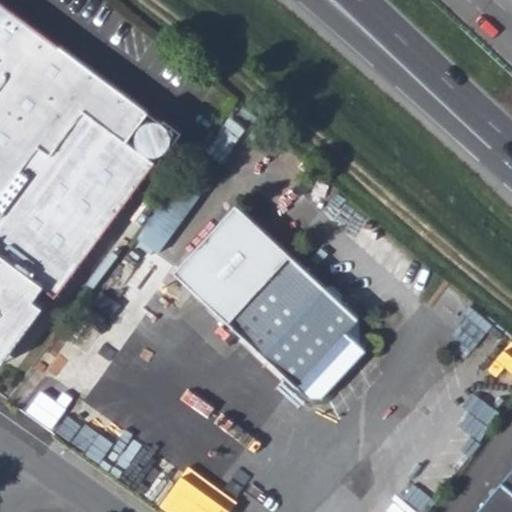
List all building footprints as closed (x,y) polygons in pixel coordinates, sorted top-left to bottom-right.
[(134,175),(168,126),(63,45),(58,50),(53,46),(56,40),(45,31),(40,37),(32,31),(38,25),(4,0),(0,0),(0,325),(16,337),(118,198),(135,211),(151,189),(134,175)] [(45,31),(56,40),(62,33),(51,24),(45,31)] [(141,239),(160,253),(216,174),(197,160),(141,239)] [(180,273),(314,395),(323,396),(368,346),(352,332),(365,317),(243,204),(180,273)] [(511,511),(511,463),(470,511),(511,511)]
